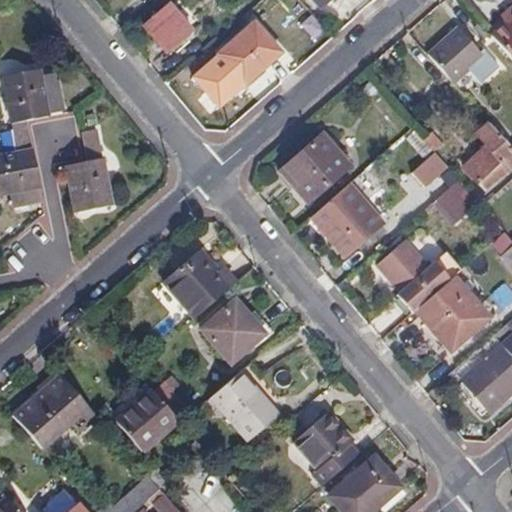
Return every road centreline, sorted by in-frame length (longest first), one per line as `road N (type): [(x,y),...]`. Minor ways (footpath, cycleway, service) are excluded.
road 1 (residential): [(470,486),(209,178)]
road 2 (residential): [(0,360),(209,178)]
road 3 (residential): [(209,178),(411,0)]
road 4 (residential): [(209,178),(63,0)]
